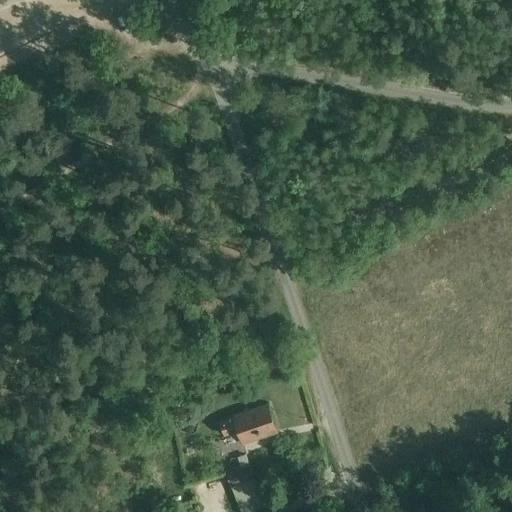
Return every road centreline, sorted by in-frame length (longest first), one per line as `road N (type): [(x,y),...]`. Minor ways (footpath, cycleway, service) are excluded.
road 1 (unclassified): [(216,71),(362,511)]
road 2 (unclassified): [(511,102),(444,101),(240,67),(216,71)]
